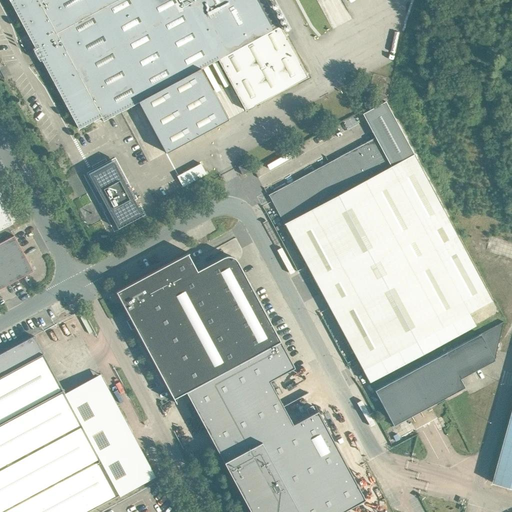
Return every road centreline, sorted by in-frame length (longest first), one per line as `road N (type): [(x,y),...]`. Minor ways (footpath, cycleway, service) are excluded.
road 1 (unclassified): [(241,202),(393,481),(447,497)]
road 2 (unclassified): [(201,511),(79,283)]
road 3 (unclassified): [(79,283),(241,202)]
road 4 (unclassified): [(79,283),(0,143)]
road 5 (unclassified): [(241,202),(359,134)]
